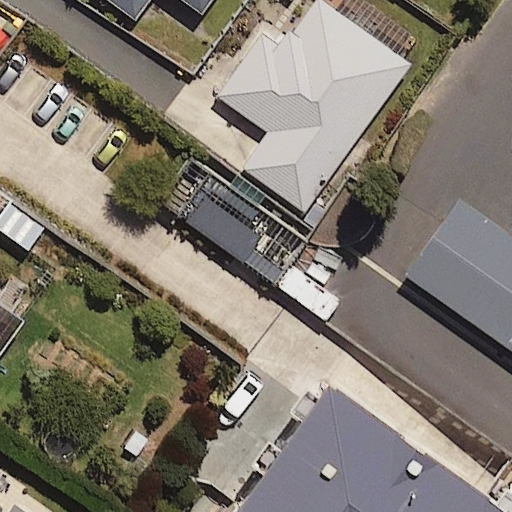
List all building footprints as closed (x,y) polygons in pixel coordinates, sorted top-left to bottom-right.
[(200,0),(118,0),(133,11),(141,0),(196,0),(199,2),(200,0)] [(303,206),(408,53),(330,0),(306,0),(284,32),(264,18),(216,88),(268,124),(241,163),(303,206)] [(271,216),(216,178),(185,222),(241,260),(271,216)] [(511,217),(461,182),(396,275),(511,355),(511,217)] [(45,218),(9,191),(0,202),(0,222),(26,242),(45,218)] [(0,339),(25,304),(0,286),(0,339)] [(511,511),(511,467),(503,462),(495,473),(322,352),(209,511),(511,511)] [(0,511),(37,511),(12,494),(1,510),(0,509),(0,511)]
